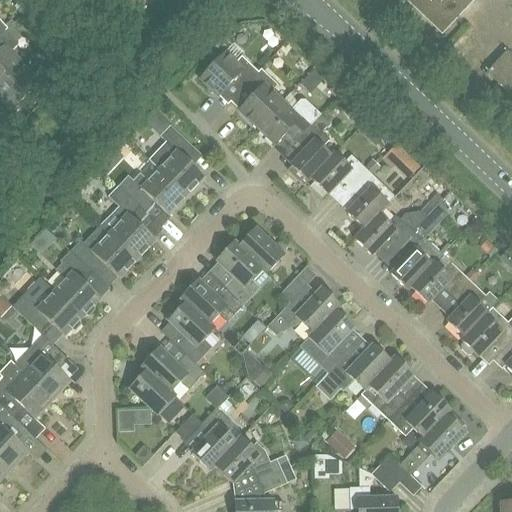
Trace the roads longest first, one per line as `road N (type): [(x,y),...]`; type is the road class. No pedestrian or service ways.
road 1 (residential): [(250,197),(265,201),(511,435)]
road 2 (residential): [(102,453),(102,358),(110,330),(250,197)]
road 3 (tertiary): [(511,191),(307,0)]
